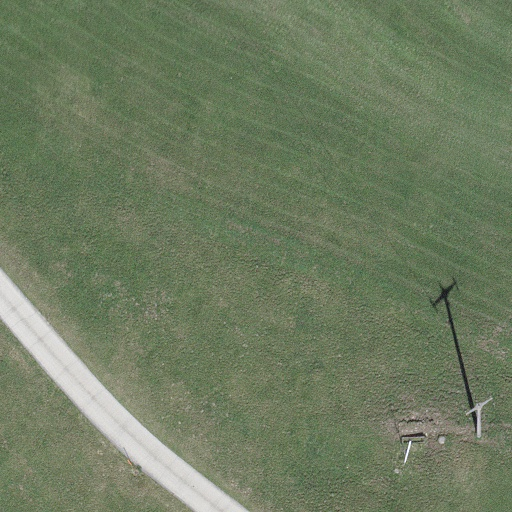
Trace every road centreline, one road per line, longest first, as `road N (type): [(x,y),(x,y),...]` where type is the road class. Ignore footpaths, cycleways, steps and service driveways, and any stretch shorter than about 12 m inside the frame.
road 1 (track): [(0,144),(71,164),(511,374)]
road 2 (unclassified): [(0,296),(151,457),(223,511)]
